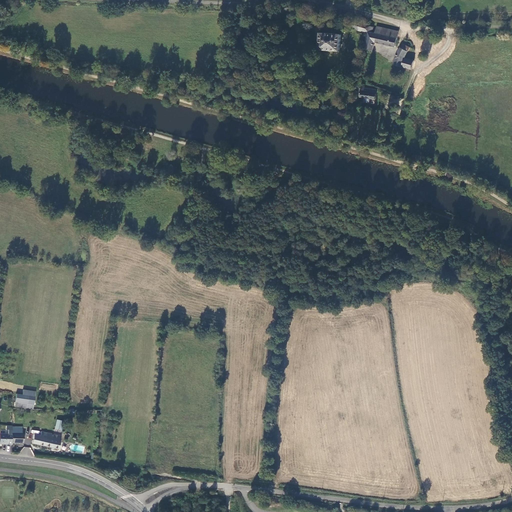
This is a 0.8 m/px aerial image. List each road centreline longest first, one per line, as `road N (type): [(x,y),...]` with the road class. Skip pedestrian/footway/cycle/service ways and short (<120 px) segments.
road 1 (unclassified): [(511,500),(413,508),(228,485),(143,496)]
road 2 (tertiary): [(0,457),(63,466),(143,496)]
